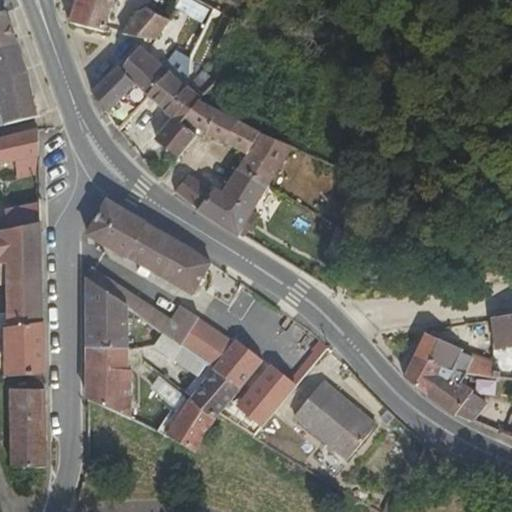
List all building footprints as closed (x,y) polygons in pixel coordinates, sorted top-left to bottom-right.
[(115,6),(99,0),(80,0),(68,35),(80,40),(101,44),(103,38),(115,6)] [(241,30),(243,32),(249,35),(259,22),(262,11),(249,4),(241,0),(211,0),(206,9),(243,25),(241,30)] [(170,29),(209,51),(224,23),(200,12),(186,6),(170,29)] [(122,35),(143,40),(156,43),(171,20),(168,18),(151,11),(136,13),(122,35)] [(0,47),(11,45),(0,13),(0,47)] [(224,23),(209,51),(229,60),(243,32),(241,30),(224,23)] [(340,51),(343,37),(301,30),(299,46),(340,51)] [(24,80),(11,45),(0,47),(0,109),(4,124),(37,116),(27,79),(24,80)] [(135,84),(148,96),(169,73),(137,47),(120,71),(135,84)] [(91,94),(104,113),(135,84),(120,71),(116,68),(91,94)] [(171,70),(169,73),(186,87),(189,83),(171,70)] [(148,96),(170,115),(185,95),(190,91),(186,87),(169,73),(148,96)] [(192,128),(208,104),(190,91),(185,95),(170,115),(171,116),(180,124),(189,132),(192,128)] [(213,140),(228,148),(244,122),(221,111),(208,104),(192,128),(200,134),(201,133),(213,140)] [(117,133),(132,153),(147,137),(131,116),(117,133)] [(243,175),(272,192),(296,150),(266,135),(244,122),(228,148),(252,162),(243,175)] [(196,138),(200,134),(192,128),(189,132),(196,138)] [(37,145),(0,153),(0,175),(15,172),(38,168),(37,145)] [(143,169),(167,188),(183,164),(159,146),(143,169)] [(38,168),(15,172),(17,188),(39,184),(38,168)] [(244,236),(272,192),(243,175),(227,199),(218,194),(215,197),(193,183),(182,198),(244,236)] [(108,199),(89,237),(188,298),(200,278),(210,260),(108,199)] [(7,207),(8,230),(41,222),(40,202),(7,207)] [(287,215),(309,232),(319,219),(297,203),(287,215)] [(8,230),(3,231),(5,268),(6,282),(44,280),(41,222),(8,230)] [(210,260),(200,278),(208,283),(217,267),(219,265),(210,260)] [(152,306),(88,266),(89,280),(132,310),(145,318),(152,306)] [(44,280),(6,282),(9,322),(45,321),(44,280)] [(132,310),(89,280),(91,348),(134,351),(133,332),(132,310)] [(152,306),(145,318),(185,347),(215,367),(232,341),(181,307),(174,319),(152,306)] [(159,329),(145,318),(132,310),(133,332),(150,343),(159,329)] [(511,341),(511,316),(495,319),(497,343),(511,341)] [(48,373),(45,321),(9,322),(7,323),(9,376),(26,375),(48,373)] [(455,373),(455,372),(460,361),(464,352),(426,333),(415,354),(442,367),(455,373)] [(206,380),(215,367),(185,347),(177,359),(206,380)] [(134,351),(91,348),(94,400),(124,413),(158,427),(161,417),(165,404),(150,397),(151,382),(135,379),(134,351)] [(215,367),(224,373),(247,389),(266,363),(245,348),(237,358),(226,351),(215,367)] [(437,378),(442,367),(415,354),(402,380),(428,396),(437,378)] [(455,372),(495,375),(495,366),(495,361),(460,361),(455,372)] [(296,386),(266,363),(247,389),(234,404),(262,425),(296,386)] [(511,375),(511,367),(495,366),(495,375),(511,375)] [(224,373),(208,400),(228,413),(234,404),(247,389),(224,373)] [(458,389),(450,384),(437,378),(428,396),(457,414),(460,412),(477,419),(484,402),(477,397),(478,393),(461,383),(458,389)] [(350,460),(379,425),(328,384),(300,419),(350,460)] [(52,465),(48,389),(27,391),(10,392),(15,467),(52,465)] [(215,430),(227,415),(228,413),(208,400),(189,429),(184,438),(207,447),(215,430)] [(161,417),(158,427),(171,433),(175,423),(161,417)] [(184,438),(189,429),(175,423),(171,433),(184,438)]
